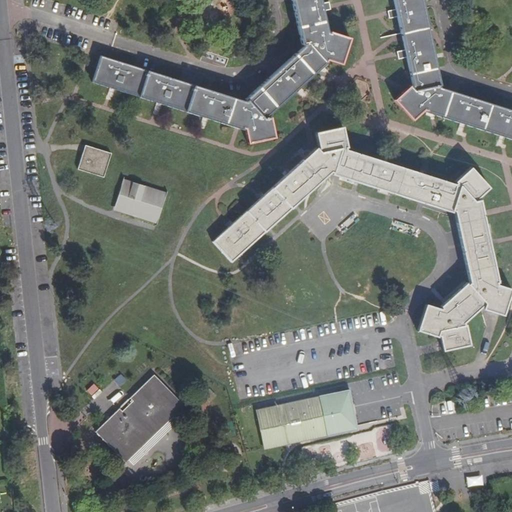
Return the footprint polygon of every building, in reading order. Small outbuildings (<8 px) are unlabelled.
[(292,0),(302,43),(304,43),(305,45),(246,100),(247,101),(245,102),(102,56),(94,83),(243,132),(243,130),(246,131),(249,144),(275,138),(271,117),(269,117),(268,115),(295,90),(326,62),(325,61),(326,60),(340,65),(349,38),(330,32),(329,33),(328,33),(323,8),(320,0),(292,0)] [(393,0),(396,12),(405,52),(412,87),(411,88),(409,87),(394,101),(413,122),(424,111),(426,112),(426,114),(511,142),(511,112),(439,89),(438,88),(440,86),(421,0),(393,0)] [(315,148),(214,241),(232,261),(292,205),(329,172),(332,172),(331,174),(452,214),(453,212),(455,213),(470,283),(469,285),(467,284),(442,306),(443,308),(441,310),(427,305),(418,331),(437,338),(438,336),(440,337),(444,351),(470,346),(466,325),(464,325),(463,324),(482,308),(484,308),(484,310),(499,315),(503,316),(511,290),(497,285),(497,284),(499,283),(490,245),(489,240),(484,216),(483,210),(481,201),(479,201),(478,200),(489,190),(471,170),(457,183),(458,185),(457,186),(386,163),(346,149),(345,146),(347,146),(343,126),(316,132),(319,146),(316,149),(315,148)] [(106,177),(113,153),(86,145),(79,169),(106,177)] [(116,209),(161,221),(170,187),(125,175),(116,209)] [(345,230),(355,222),(351,217),(342,225),(345,230)] [(120,410),(97,432),(125,462),(177,414),(186,406),(157,376),(132,399),(133,400),(121,411),(120,410)] [(350,390),(256,410),(264,449),(288,444),(358,429),(357,425),(350,390)] [(466,477),(468,487),(484,485),(482,475),(466,477)]
